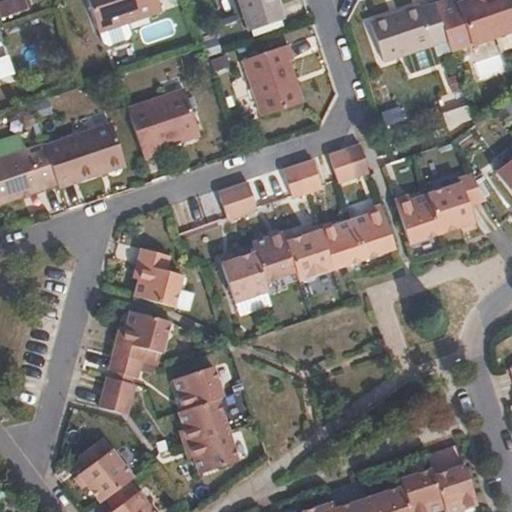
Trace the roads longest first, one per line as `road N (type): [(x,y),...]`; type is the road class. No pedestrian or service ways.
road 1 (residential): [(319,0),(351,91),(338,136),(101,216)]
road 2 (residential): [(101,216),(28,479)]
road 3 (residential): [(511,479),(471,351),(473,330),(511,290)]
